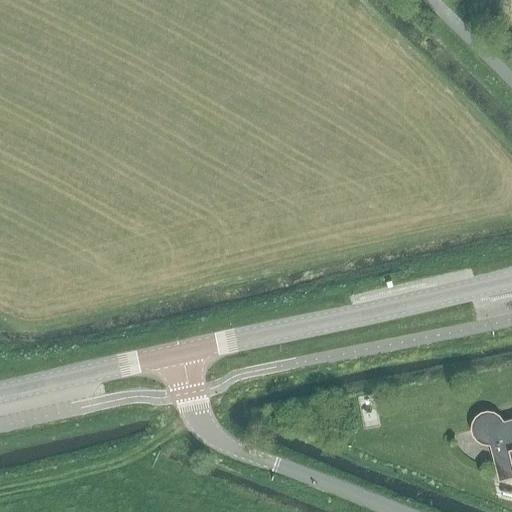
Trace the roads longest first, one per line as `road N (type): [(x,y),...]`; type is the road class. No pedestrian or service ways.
road 1 (secondary): [(181,353),(511,280)]
road 2 (unclassified): [(397,511),(213,436),(195,409),(181,353)]
road 3 (secondary): [(0,394),(181,353)]
